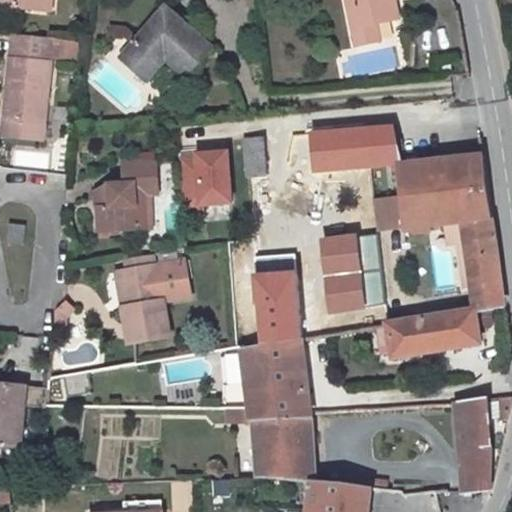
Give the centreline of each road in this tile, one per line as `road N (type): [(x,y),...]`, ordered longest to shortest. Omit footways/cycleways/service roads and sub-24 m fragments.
road 1 (secondary): [(511,218),(474,0)]
road 2 (unknown): [(276,123),(311,239),(338,263),(378,266)]
